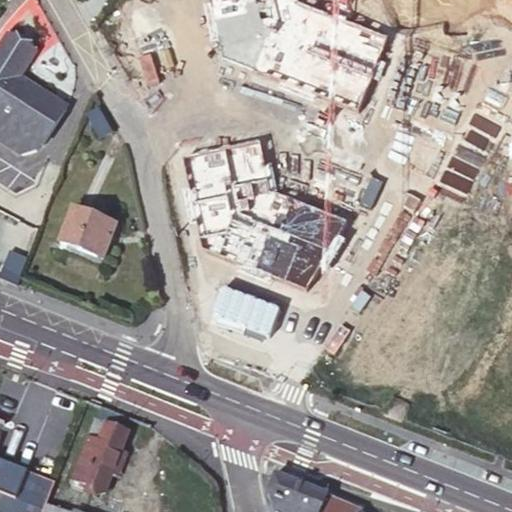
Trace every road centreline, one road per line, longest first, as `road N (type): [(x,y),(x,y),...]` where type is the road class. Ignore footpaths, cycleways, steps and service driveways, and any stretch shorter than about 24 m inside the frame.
road 1 (residential): [(176,379),(172,287),(130,128),(57,0)]
road 2 (primary): [(176,379),(507,511)]
road 3 (primary): [(0,310),(176,379)]
